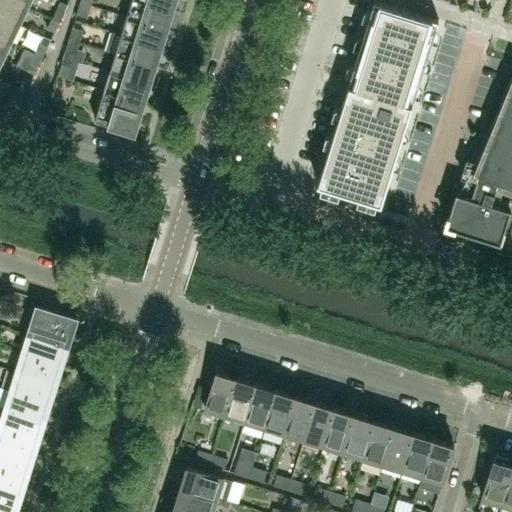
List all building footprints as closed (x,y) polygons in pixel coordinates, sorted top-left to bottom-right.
[(0,0),(0,13),(19,23),(27,6),(15,0),(0,0)] [(167,28),(172,10),(141,0),(131,0),(127,16),(167,28)] [(141,0),(172,10),(175,0),(141,0)] [(379,0),(374,0),(318,182),(382,202),(439,19),(379,0)] [(87,16),(91,4),(80,1),(77,13),(87,16)] [(57,7),(52,17),(59,21),(64,10),(57,7)] [(0,35),(11,40),(19,23),(0,13),(0,35)] [(161,46),(167,28),(127,16),(121,34),(161,46)] [(54,31),(59,21),(52,17),(47,28),(54,31)] [(73,26),(69,38),(80,41),(83,29),(73,26)] [(161,46),(121,34),(110,31),(104,49),(115,52),(155,65),(161,46)] [(0,56),(2,58),(11,40),(0,35),(0,56)] [(76,53),(80,41),(69,38),(65,50),(76,53)] [(40,42),(35,52),(43,56),(48,46),(40,42)] [(38,66),(43,56),(35,52),(30,62),(38,66)] [(150,83),(155,65),(115,52),(110,71),(150,83)] [(61,62),(58,75),(68,78),(72,66),(61,62)] [(144,101),(150,83),(110,71),(104,89),(144,101)] [(24,76),(19,87),(26,90),(31,80),(24,76)] [(135,131),(144,101),(104,89),(95,119),(135,131)] [(511,186),(511,89),(478,172),(478,173),(471,195),(456,190),(446,224),(486,237),(486,238),(487,239),(488,236),(500,240),(503,232),(505,233),(505,231),(504,231),(511,207),(491,201),(499,181),(511,186)] [(13,92),(9,100),(20,104),(23,97),(13,92)] [(52,94),(46,112),(57,115),(63,98),(52,94)] [(72,125),(69,135),(111,144),(113,133),(72,125)] [(68,346),(77,317),(37,304),(28,334),(68,346)] [(62,365),(68,346),(28,334),(22,352),(62,365)] [(56,383),(62,365),(22,352),(16,371),(56,383)] [(225,414),(237,376),(217,370),(205,408),(225,414)] [(50,401),(56,383),(16,371),(11,389),(50,401)] [(245,420),(257,382),(237,376),(225,414),(245,420)] [(264,426),(276,388),(257,382),(245,420),(264,426)] [(284,432),(296,394),(276,388),(264,426),(284,432)] [(45,420),(50,401),(11,389),(5,407),(45,420)] [(304,439),(316,401),(296,394),(284,432),(304,439)] [(323,445),(335,407),(316,401),(304,439),(323,445)] [(0,426),(39,438),(45,420),(5,407),(0,422),(0,426)] [(343,451),(355,413),(335,407),(323,445),(343,451)] [(363,457),(375,419),(355,413),(343,451),(363,457)] [(383,463),(394,425),(375,419),(363,457),(383,463)] [(402,469),(414,431),(394,425),(383,463),(402,469)] [(0,446),(33,457),(39,438),(0,426),(0,446)] [(422,475),(434,437),(414,431),(402,469),(422,475)] [(442,482),(454,444),(434,437),(422,475),(442,482)] [(0,466),(28,475),(33,457),(0,446),(0,466)] [(195,460),(209,464),(213,454),(198,449),(195,460)] [(228,458),(213,454),(209,464),(224,469),(228,458)] [(502,503),(511,470),(511,461),(494,456),(482,496),(502,503)] [(234,472),(249,477),(252,466),(237,461),(234,472)] [(227,499),(233,479),(187,465),(181,485),(217,496),(227,499)] [(0,486),(22,493),(28,475),(0,466),(0,486)] [(267,471),(252,466),(249,477),(263,481),(267,471)] [(511,505),(511,470),(502,503),(511,505)] [(273,484),(288,489),(291,478),(277,473),(273,484)] [(306,483),(291,478),(288,489),(303,493),(306,483)] [(198,511),(212,511),(217,496),(181,485),(175,505),(198,511)] [(313,496),(328,501),(331,490),(316,485),(313,496)] [(0,506),(16,511),(22,493),(0,486),(0,506)] [(346,494),(331,490),(328,501),(342,505),(346,494)] [(290,496),(286,511),(290,511),(298,511),(302,500),(290,496)] [(352,509),(362,511),(366,511),(370,502),(356,498),(352,509)] [(383,511),(385,507),(370,502),(366,511),(383,511)]
